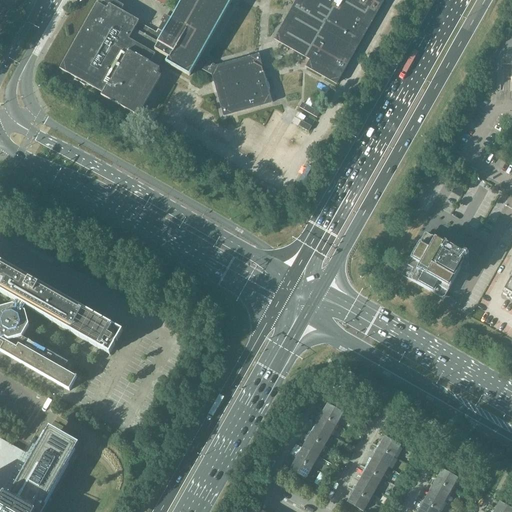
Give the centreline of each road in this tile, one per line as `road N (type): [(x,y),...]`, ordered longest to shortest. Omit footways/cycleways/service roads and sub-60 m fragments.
road 1 (trunk): [(318,293),(484,0)]
road 2 (secondary): [(0,139),(280,301)]
road 3 (trunk): [(450,0),(293,278)]
road 4 (secondary): [(293,278),(19,118)]
road 5 (trunk): [(280,301),(160,511)]
road 6 (secondary): [(305,316),(511,440)]
road 7 (trunk): [(194,511),(305,316)]
road 8 (secondary): [(511,403),(318,293)]
road 9 (residential): [(316,511),(264,482),(315,405)]
road 10 (secondary): [(19,118),(11,95),(16,76),(58,0)]
road 11 (residential): [(511,114),(499,107),(470,158),(511,181)]
